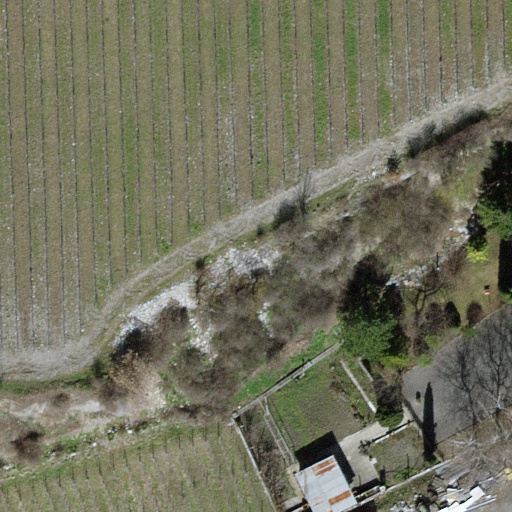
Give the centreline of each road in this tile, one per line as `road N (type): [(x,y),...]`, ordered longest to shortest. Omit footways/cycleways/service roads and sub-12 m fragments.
road 1 (track): [(511,89),(210,252)]
road 2 (track): [(210,252),(50,372),(0,372)]
